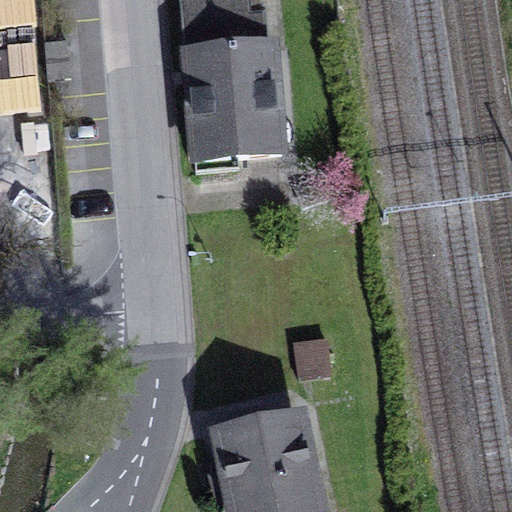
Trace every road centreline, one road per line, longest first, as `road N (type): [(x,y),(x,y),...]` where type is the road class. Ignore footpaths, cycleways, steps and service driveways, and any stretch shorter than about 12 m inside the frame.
road 1 (residential): [(94,509),(128,473),(150,425),(154,375),(126,0)]
road 2 (unknown): [(155,326),(0,344)]
